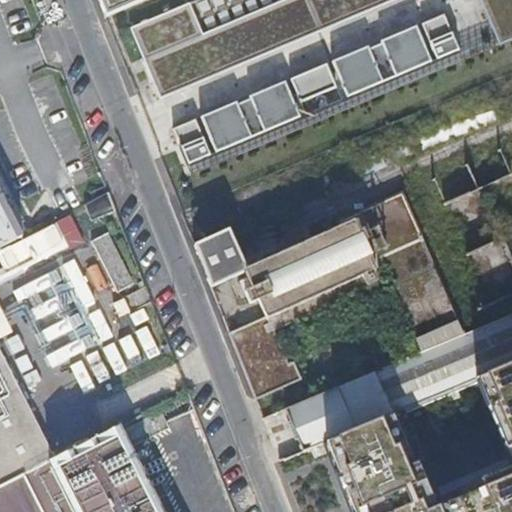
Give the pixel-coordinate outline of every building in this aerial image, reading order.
[(97,0),(103,17),(143,0),(97,0)] [(144,61),(159,97),(391,0),(288,0),(202,36),(144,61)] [(202,0),(189,5),(202,36),(288,0),(202,0)] [(511,0),(477,0),(497,46),(511,39),(511,0)] [(131,30),(144,61),(202,36),(189,5),(131,30)] [(170,130),(185,166),(458,52),(443,16),(170,130)] [(91,218),(115,209),(108,191),(85,203),(91,218)] [(228,332),(254,398),(301,377),(293,360),(289,362),(274,329),(368,287),(362,274),(382,265),(421,352),(462,335),(420,239),(421,238),(419,233),(420,233),(402,192),(339,220),(341,225),(247,268),(232,233),(196,249),(210,287),(246,270),(248,276),(240,280),(250,303),(259,299),(266,315),(228,332)] [(0,246),(21,236),(5,205),(0,194),(0,246)] [(115,292),(134,284),(110,230),(92,239),(115,292)] [(491,242),(469,252),(480,277),(501,267),(491,242)] [(75,262),(59,270),(89,329),(105,320),(75,262)] [(53,274),(38,281),(67,339),(83,331),(53,274)] [(32,285),(16,293),(45,350),(61,342),(32,285)] [(421,352),(285,409),(303,452),(326,442),(404,409),(476,379),(511,363),(511,314),(462,335),(421,352)] [(0,485),(54,457),(0,349),(0,485)] [(511,511),(511,363),(476,379),(511,463),(439,493),(404,409),(326,442),(353,511),(511,511)] [(0,511),(162,511),(118,425),(54,457),(0,485),(0,511)]
